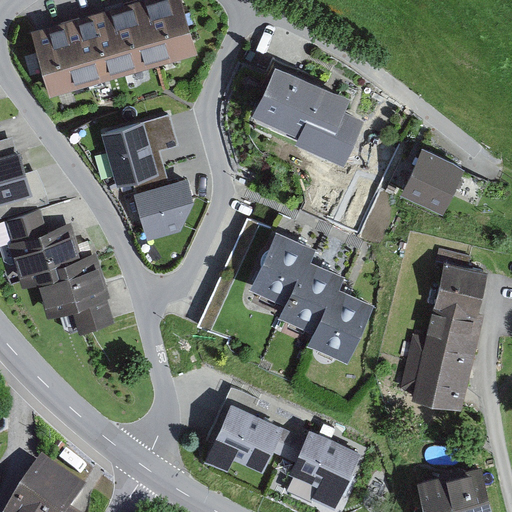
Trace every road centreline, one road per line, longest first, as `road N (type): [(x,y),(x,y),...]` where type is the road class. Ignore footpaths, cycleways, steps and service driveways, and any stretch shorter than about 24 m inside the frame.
road 1 (residential): [(144,292),(177,288),(226,198),(205,105),(248,7),(236,0)]
road 2 (tertiary): [(145,468),(90,427),(0,337)]
road 3 (track): [(496,316),(486,396),(511,498)]
road 4 (residential): [(144,292),(169,409),(145,468)]
road 5 (residential): [(0,69),(106,208)]
